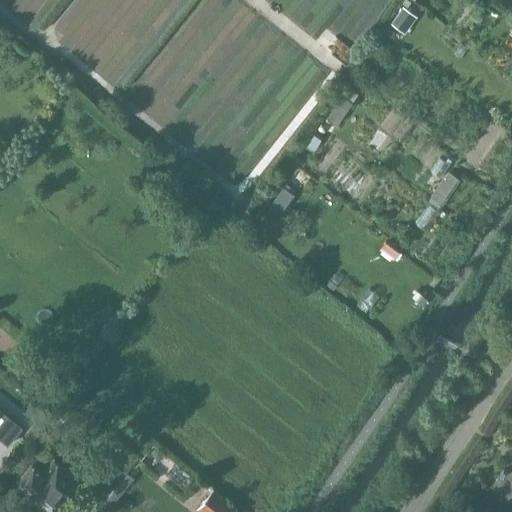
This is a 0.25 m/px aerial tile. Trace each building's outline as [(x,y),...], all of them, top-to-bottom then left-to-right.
[(392,22),(405,31),(416,15),(404,6),(392,22)] [(33,402),(26,411),(39,422),(46,413),(33,402)] [(0,438),(8,446),(23,427),(5,412),(0,407),(0,438)] [(506,467),(494,485),(511,497),(511,460),(507,468),(506,467)] [(51,511),(52,511),(59,511),(74,495),(83,483),(56,461),(46,472),(45,471),(43,474),(32,465),(19,481),(30,490),(28,492),(41,502),(41,507),(46,511),(51,511)] [(99,496),(119,471),(108,462),(88,487),(99,496)] [(198,508),(203,511),(234,511),(237,509),(214,489),(198,508)]
